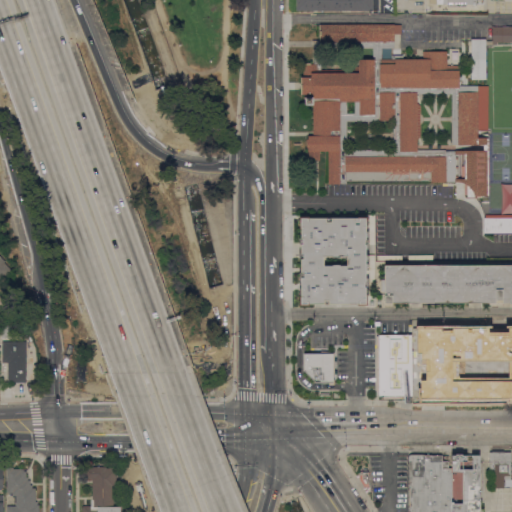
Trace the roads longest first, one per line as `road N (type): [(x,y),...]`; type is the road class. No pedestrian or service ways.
road 1 (motorway): [(169,370),(39,0)]
road 2 (motorway): [(0,22),(126,371)]
road 3 (motorway): [(245,165),(189,161),(147,139),(123,106),(75,0)]
road 4 (secondary): [(245,205),(248,422)]
road 5 (secondary): [(263,1),(253,16),(245,205)]
road 6 (secondary): [(57,423),(89,444),(223,440),(248,422)]
road 7 (secondary): [(271,190),(263,1)]
road 8 (motorway): [(0,128),(41,289)]
road 9 (motorway): [(224,511),(169,370)]
road 10 (secondary): [(248,422),(229,410),(103,413)]
road 11 (motorway): [(126,371),(177,505)]
road 12 (secondary): [(387,424),(511,424)]
